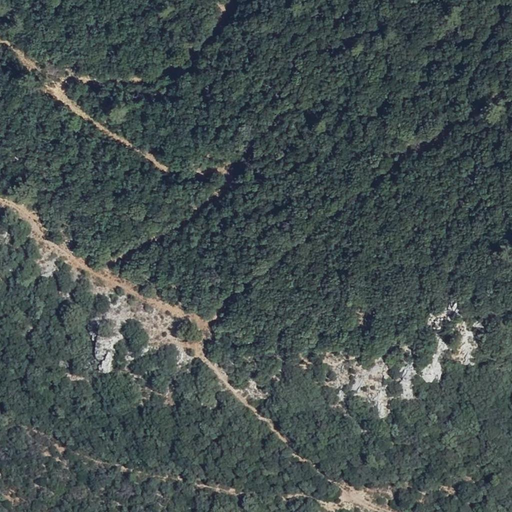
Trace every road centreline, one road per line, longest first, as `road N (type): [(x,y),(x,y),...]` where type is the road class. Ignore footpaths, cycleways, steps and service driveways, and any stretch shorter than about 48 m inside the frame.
road 1 (track): [(387,511),(300,457),(228,384),(205,357),(208,323),(295,247),(511,88)]
road 2 (track): [(0,194),(82,258),(208,323)]
